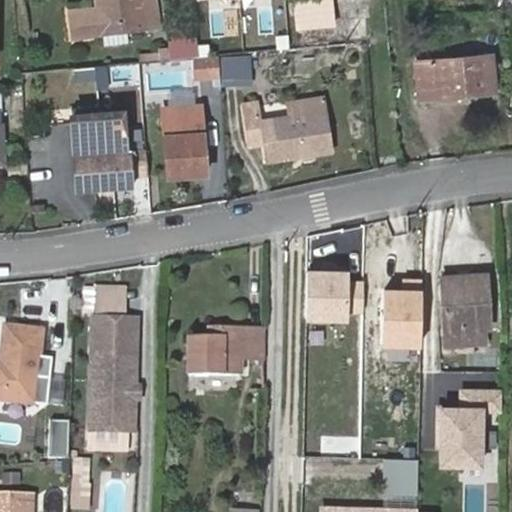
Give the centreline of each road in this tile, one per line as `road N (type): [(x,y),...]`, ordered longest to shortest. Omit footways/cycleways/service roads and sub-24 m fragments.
road 1 (residential): [(511,176),(0,255)]
road 2 (unknown): [(400,193),(417,271),(428,456)]
